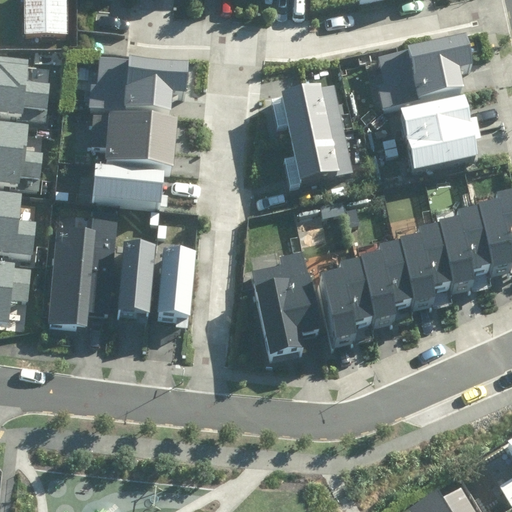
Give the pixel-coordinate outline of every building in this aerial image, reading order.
[(72,0),(26,0),(26,40),(72,41),(72,0)] [(378,90),(383,113),(420,105),(420,101),(465,91),(460,72),(474,68),(466,38),(409,51),(410,55),(380,62),(386,88),(378,90)] [(0,115),(24,118),(24,110),(47,112),(49,87),(25,85),(27,60),(0,57),(0,115)] [(88,110),(172,117),(173,97),(185,98),(187,68),(101,61),(98,88),(90,87),(88,110)] [(354,173),(336,88),(272,101),(278,128),(287,126),(294,157),(284,159),(289,186),(354,173)] [(464,101),(399,114),(412,174),(477,161),(473,145),(479,143),(475,122),(468,124),(464,101)] [(105,151),(104,166),(174,172),(178,122),(94,115),(91,149),(105,151)] [(0,185),(38,188),(41,153),(26,152),(27,126),(0,124),(0,185)] [(93,172),(92,204),(161,208),(163,176),(93,172)] [(0,256),(30,260),(34,226),(19,224),(22,198),(0,195),(0,256)] [(322,203),(325,216),(346,212),(343,199),(322,203)] [(495,212),(476,216),(489,276),(490,279),(511,274),(508,262),(511,261),(511,199),(493,204),(495,212)] [(89,327),(90,313),(112,315),(119,214),(92,212),(91,231),(58,229),(57,243),(49,243),(44,316),(51,316),(51,324),(89,327)] [(476,216),(454,221),(455,228),(435,232),(436,235),(449,293),(450,298),(473,293),(470,283),(478,281),(478,278),(489,276),(476,216)] [(436,235),(416,240),(417,247),(397,251),(410,310),(411,313),(433,309),(431,300),(439,298),(439,296),(449,293),(436,235)] [(117,315),(150,318),(155,250),(122,248),(117,315)] [(397,251),(376,256),(377,263),(358,267),(358,270),(372,328),(372,331),(394,326),(392,318),(400,316),(400,313),(410,310),(397,251)] [(156,316),(191,319),(197,255),(161,252),(156,316)] [(272,359),(306,351),(303,337),(322,332),(304,253),(282,258),(283,264),(252,271),(272,359)] [(0,323),(9,325),(12,301),(25,302),(29,269),(0,266),(0,323)] [(339,280),(318,285),(333,350),(354,345),(352,336),(360,334),(359,331),(372,328),(358,270),(338,274),(339,280)] [(185,331),(163,334),(169,374),(191,371),(185,331)] [(160,381),(143,375),(130,412),(147,418),(160,381)] [(511,476),(495,487),(507,508),(511,504),(511,444),(506,448),(511,458),(511,476)] [(473,511),(463,494),(442,506),(437,499),(413,511),(473,511)]
